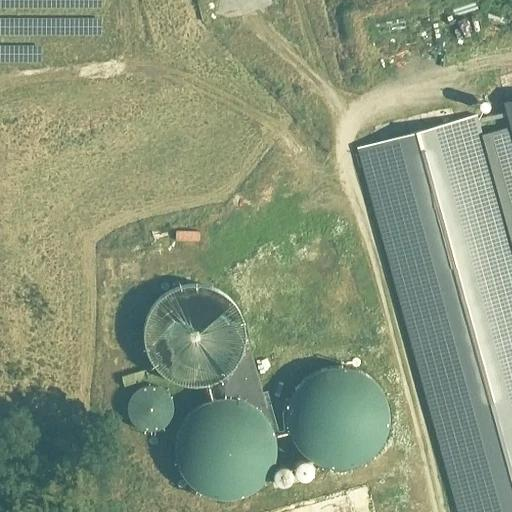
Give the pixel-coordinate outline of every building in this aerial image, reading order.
[(356,149),(456,511),(511,511),(511,101),(502,104),(509,128),(496,132),(481,136),(478,125),(476,116),(356,149)] [(142,332),(142,336),(143,340),(143,344),(144,348),(145,352),(146,356),(148,359),(148,360),(150,363),(152,366),(153,366),(155,369),(158,372),(159,373),(160,375),(164,377),(166,379),(167,380),(170,382),(173,383),(174,383),(178,385),(182,386),(186,386),(190,387),(191,387),(194,387),(198,387),(200,387),(202,386),(207,404),(206,404),(202,406),(199,407),(198,408),(195,409),(192,412),(189,414),(188,415),(186,417),(183,420),(181,423),(180,424),(179,426),(177,430),(175,433),(175,435),(174,437),(173,441),(172,445),(172,447),(172,449),(172,453),(172,456),(172,459),(173,460),(174,464),(175,468),(176,471),(176,472),(178,475),(180,479),(182,481),(182,482),(185,485),(188,488),(191,490),(194,492),(197,495),(201,496),(204,498),(208,499),(212,500),(216,501),(220,501),(224,501),(225,501),(228,501),(231,500),(235,499),(237,499),(239,498),(243,496),(246,494),(248,493),(249,492),(253,490),(256,487),(257,486),(258,484),(261,481),(263,478),(264,476),(265,475),(267,471),(268,468),(269,465),(269,464),(270,460),(271,456),(271,452),(271,448),(270,444),(270,440),(269,438),(273,437),(244,331),(244,330),(244,326),(243,323),(242,319),(240,315),(238,311),(236,308),(234,305),(232,302),(229,299),(226,296),(223,294),(219,292),(216,290),(215,289),(212,288),(208,287),(206,286),(204,286),(200,285),(197,285),(196,285),(192,285),(188,285),(184,285),(181,286),(180,287),(177,288),(173,289),(169,291),(166,293),(163,295),(160,298),(157,300),(154,303),(152,306),(149,310),(148,313),(146,317),(145,321),(144,325),(143,329),(142,332)] [(286,414),(286,418),(287,422),(287,426),(288,429),(289,433),(290,437),(292,441),(294,444),(296,448),(299,451),(301,454),(304,456),(307,459),(308,460),(311,461),(314,463),(318,465),(319,465),(322,466),(325,467),(329,468),(331,468),(333,468),(337,469),(341,468),(344,468),(345,468),(349,467),(353,466),(356,465),(357,465),(361,463),(364,461),(366,460),(367,459),(371,456),(374,454),(376,451),(379,448),(381,444),(383,441),(385,437),(386,433),(387,430),(388,426),(388,422),(389,418),(388,414),(388,410),(387,406),(386,402),(385,398),(383,394),(381,391),(379,388),(376,384),(374,381),(371,379),(367,376),(366,376),(364,374),(361,372),(357,370),(356,370),(353,369),(349,368),(345,367),(344,367),(341,367),(337,366),(333,367),(331,367),(329,367),(326,368),(322,369),(319,370),(318,370),(314,372),(311,374),(308,376),(307,376),(304,379),(301,381),(299,384),(296,388),(294,391),(292,394),(290,398),(289,402),(288,406),(287,410),(286,414)] [(126,406),(126,409),(126,411),(127,414),(128,417),(129,419),(130,421),(132,423),(133,425),(135,427),(138,429),(140,430),(143,431),(145,431),(148,432),(150,432),(153,431),(156,431),(158,430),(161,429),(163,427),(165,425),(167,423),(168,421),(170,419),(171,417),(172,414),(172,411),(172,409),(172,406),(171,403),(171,401),(170,398),(168,396),(167,394),(165,392),(163,390),(161,389),(158,388),(156,387),(153,386),(151,386),(148,386),(145,386),(143,387),(140,388),(138,389),(135,390),(133,392),(132,394),(130,396),(129,398),(128,401),(127,403),(126,406)] [(288,487),(276,493),(284,508),(296,502),(288,487)]
